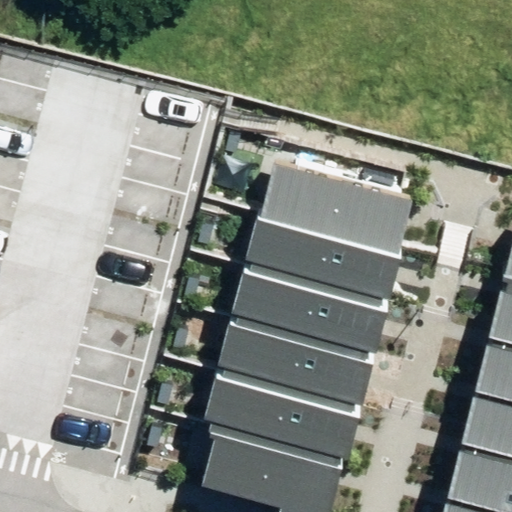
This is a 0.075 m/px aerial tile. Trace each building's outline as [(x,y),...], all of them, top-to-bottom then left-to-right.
[(416,177),(278,141),(264,195),(402,230),(416,177)] [(402,230),(264,195),(250,248),(388,283),(402,230)] [(388,283),(250,248),(237,302),(374,337),(388,283)] [(511,248),(499,301),(511,304),(511,248)] [(511,304),(499,301),(485,355),(511,361),(511,304)] [(374,337),(237,302),(223,355),(361,390),(374,337)] [(361,390),(223,355),(209,408),(347,444),(361,390)] [(511,361),(485,355),(472,408),(511,418),(511,361)] [(347,444),(209,408),(196,462),(333,497),(347,444)] [(511,418),(472,408),(458,462),(511,475),(511,418)] [(511,511),(511,475),(458,462),(445,511),(511,511)]
